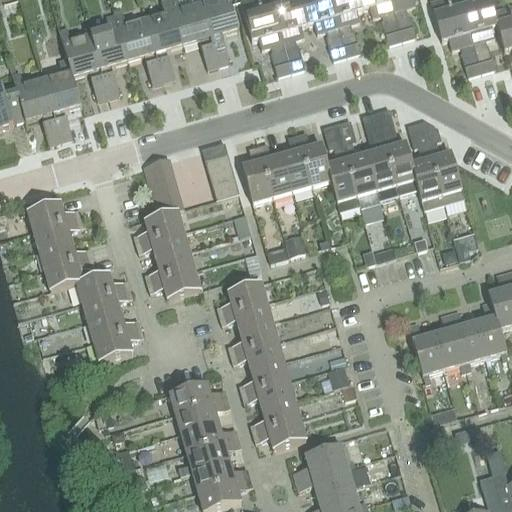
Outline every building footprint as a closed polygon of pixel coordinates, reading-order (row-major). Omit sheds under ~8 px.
[(177,1),(169,4),(183,50),(199,46),(207,74),(219,71),(200,6),(198,0),(189,0),(178,3),(177,1)] [(219,0),(220,1),(200,6),(219,71),(230,68),(222,39),(238,35),(228,0),(219,0)] [(291,78),(272,9),(261,12),(258,0),(240,6),(252,46),(258,44),(261,55),(269,52),(277,81),(291,78)] [(280,0),(282,6),(272,9),(291,78),(305,74),(297,45),(304,42),(301,32),(308,30),(299,0),(280,0)] [(299,0),(308,30),(314,28),(317,39),(325,37),(333,66),(347,62),(329,0),(299,0)] [(329,0),(347,62),(360,58),(352,29),(360,27),(357,16),(363,14),(358,0),(329,0)] [(358,0),(363,14),(369,12),(372,23),(380,21),(388,50),(402,46),(388,0),(358,0)] [(388,0),(402,46),(416,42),(407,13),(415,11),(412,0),(388,0)] [(469,0),(472,7),(462,10),(481,78),(495,74),(487,45),(494,43),(491,32),(497,31),(498,31),(493,16),(494,16),(489,0),(469,0)] [(448,1),(430,6),(442,47),(448,45),(451,55),(459,53),(467,82),(481,78),(462,10),(451,13),(448,1)] [(164,16),(145,22),(163,87),(175,84),(166,55),(183,50),(169,4),(161,6),(164,16)] [(494,16),(493,16),(498,31),(497,31),(504,56),(511,54),(511,57),(511,10),(511,11),(494,16)] [(122,17),(114,19),(128,66),(144,62),(152,90),(163,87),(145,22),(125,28),(122,17)] [(93,31),(90,38),(108,103),(119,99),(111,71),(128,66),(114,19),(106,22),(108,27),(93,31)] [(72,82),(73,82),(89,77),(97,106),(108,103),(90,38),(70,44),(67,33),(58,35),(67,64),(72,82)] [(62,77),(43,82),(61,147),(72,144),(64,115),(81,110),(73,82),(72,82),(67,64),(59,66),(62,77)] [(20,77),(12,79),(11,79),(15,90),(25,125),(25,126),(42,122),(50,150),(61,147),(43,82),(23,88),(20,77)] [(3,93),(2,90),(0,90),(0,133),(13,130),(13,128),(25,125),(15,90),(3,93)] [(380,118),(376,119),(396,191),(399,200),(418,195),(415,185),(417,185),(412,170),(406,148),(395,151),(393,143),(397,142),(389,116),(380,118)] [(376,119),(362,123),(370,149),(374,148),(377,157),(366,160),(377,196),(379,206),(399,200),(396,191),(376,119)] [(350,126),(337,130),(343,150),(357,202),(377,196),(366,160),(356,163),(352,148),(356,146),(350,126)] [(425,127),(421,128),(427,149),(441,201),(444,210),(464,205),(451,158),(441,161),(437,147),(441,146),(437,134),(425,127)] [(421,128),(407,132),(414,154),(418,153),(422,167),(412,170),(417,185),(415,185),(418,195),(424,216),(444,210),(441,201),(427,149),(421,128)] [(337,130),(323,134),(329,154),(333,153),(338,168),(328,171),(327,171),(331,187),(340,217),(360,212),(357,202),(343,150),(337,130)] [(307,138),(297,140),(312,192),(331,187),(327,171),(328,171),(322,150),(311,153),(307,138)] [(292,158),(282,161),(292,198),(312,192),(297,140),(288,143),(292,158)] [(202,155),(205,168),(229,161),(225,149),(202,155)] [(267,149),(258,152),(273,203),(292,198),(282,161),(272,164),(267,149)] [(253,169),(242,173),(253,209),(273,203),(258,152),(249,154),(253,169)] [(205,168),(209,181),(232,174),(229,161),(205,168)] [(144,172),(148,185),(173,177),(169,165),(144,172)] [(232,174),(209,181),(212,193),(236,187),(232,174)] [(173,177),(148,185),(151,197),(176,190),(173,177)] [(212,193),(216,206),(239,199),(236,187),(212,193)] [(176,190),(151,197),(155,210),(180,202),(176,190)] [(155,210),(158,222),(178,217),(183,215),(180,202),(155,210)] [(60,208),(58,209),(28,217),(34,237),(81,224),(78,215),(63,219),(60,208)] [(134,242),(136,251),(183,237),(178,217),(158,222),(145,226),(149,237),(134,242)] [(81,224),(34,237),(39,257),(72,248),(69,237),(84,233),(81,224)] [(136,251),(137,255),(139,259),(154,255),(157,266),(189,256),(183,237),(136,251)] [(72,248),(39,257),(45,277),(92,263),(90,254),(75,258),(72,248)] [(145,281),(147,290),(194,276),(189,256),(157,266),(160,276),(145,281)] [(83,287),(80,276),(95,272),(92,263),(45,277),(51,297),(77,290),(77,289),(83,287)] [(147,290),(150,298),(150,299),(165,294),(168,306),(200,296),(194,276),(147,290)] [(488,299),(490,306),(490,307),(498,335),(500,335),(511,331),(511,300),(505,278),(496,280),(501,296),(488,299)] [(130,295),(127,286),(112,290),(109,279),(83,287),(77,289),(77,290),(82,309),(130,295)] [(219,322),(267,308),(261,288),(228,298),(232,309),(217,313),(219,322)] [(132,304),(130,295),(82,309),(88,328),(120,319),(117,308),(132,304)] [(498,335),(490,307),(482,309),(486,325),(475,328),(485,364),(507,358),(500,335),(498,335)] [(240,337),(272,328),(267,308),(219,322),(222,331),(237,327),(240,337)] [(450,318),(464,370),(485,364),(475,328),(463,331),(459,316),(450,318)] [(433,340),(444,376),(464,370),(450,318),(440,321),(445,336),(433,340)] [(141,334),(139,325),(124,330),(120,319),(88,328),(94,348),(141,334)] [(228,352),(228,354),(230,361),(278,348),(272,328),(240,337),(243,348),(228,352)] [(408,330),(412,345),(422,382),(444,376),(433,340),(422,343),(417,328),(408,330)] [(144,343),(141,334),(94,348),(99,368),(132,359),(129,348),(144,343)] [(251,377),(283,367),(278,348),(230,361),(233,370),(248,366),(251,377)] [(242,400),(289,387),(283,367),(251,377),(254,387),(239,391),(242,400)] [(262,416),(295,406),(289,387),(242,400),(244,409),(259,405),(262,416)] [(170,399),(176,419),(227,405),(225,395),(210,400),(207,389),(170,399)] [(176,419),(181,439),(218,429),(215,418),(230,414),(227,405),(176,419)] [(250,431),(253,440),(300,426),(295,406),(262,416),(265,426),(250,431)] [(253,440),(255,449),(270,444),(274,456),(306,446),(300,426),(253,440)] [(181,439),(187,459),(239,444),(236,435),(221,439),(218,429),(181,439)] [(480,443),(477,432),(469,434),(472,445),(480,443)] [(181,482),(193,478),(229,468),(226,458),(241,453),(239,444),(187,459),(190,470),(178,474),(181,482)] [(293,477),(296,486),(347,472),(341,450),(305,461),(309,473),(293,477)] [(193,478),(198,498),(250,483),(247,474),(232,478),(229,468),(193,478)] [(148,484),(167,484),(167,472),(148,472),(148,484)] [(314,491),(317,503),(353,492),(347,472),(296,486),(299,495),(314,491)] [(505,477),(492,481),(495,491),(500,511),(511,511),(511,488),(508,490),(505,477)] [(487,511),(500,511),(495,491),(492,481),(479,485),(482,495),(487,511)] [(250,483),(198,498),(202,511),(224,511),(241,507),(238,497),(253,492),(250,483)] [(359,511),(353,492),(317,503),(320,511),(359,511)]
